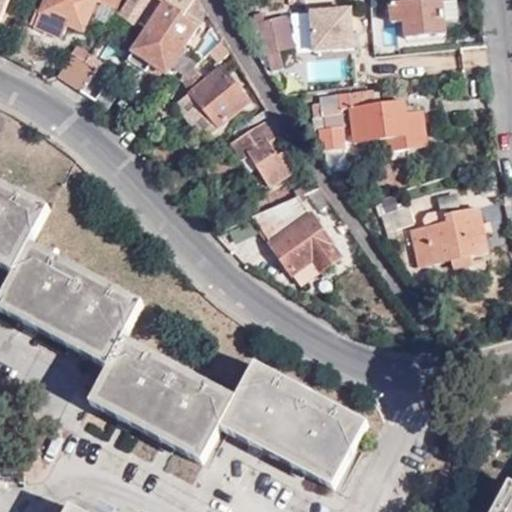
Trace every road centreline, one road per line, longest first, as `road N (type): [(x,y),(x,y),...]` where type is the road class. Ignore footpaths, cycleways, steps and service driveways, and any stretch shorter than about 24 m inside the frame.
road 1 (residential): [(0,85),(44,106),(106,153),(226,283),(365,365),(412,376),(511,365)]
road 2 (residential): [(498,0),(511,122)]
